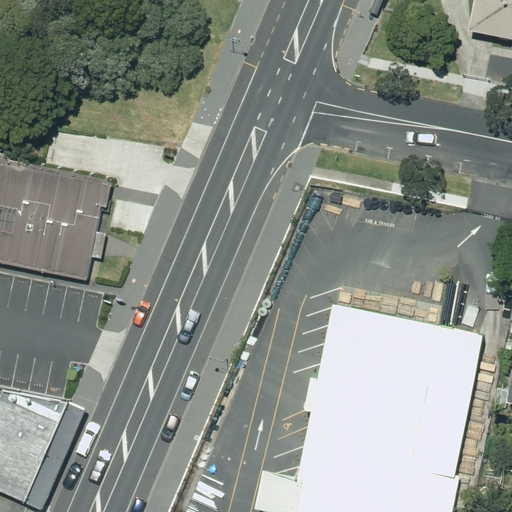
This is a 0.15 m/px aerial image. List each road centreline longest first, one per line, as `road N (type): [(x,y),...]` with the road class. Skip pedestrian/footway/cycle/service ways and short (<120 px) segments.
road 1 (primary): [(97,511),(275,90)]
road 2 (residential): [(275,90),(511,142)]
